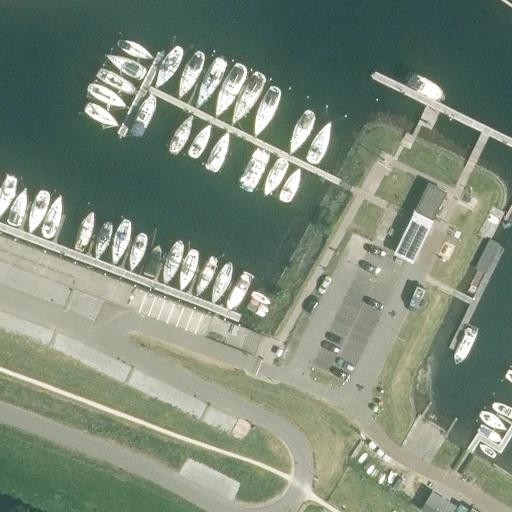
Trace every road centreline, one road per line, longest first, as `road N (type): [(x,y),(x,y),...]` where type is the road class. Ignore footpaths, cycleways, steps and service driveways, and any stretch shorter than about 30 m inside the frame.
road 1 (residential): [(274,511),(296,488),(289,436),(86,334),(0,302)]
road 2 (residential): [(0,412),(231,511)]
